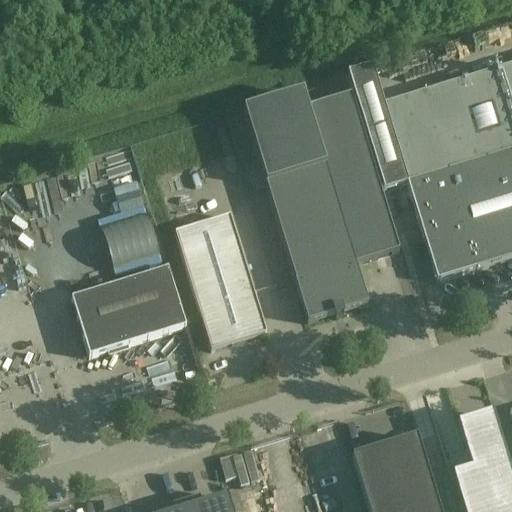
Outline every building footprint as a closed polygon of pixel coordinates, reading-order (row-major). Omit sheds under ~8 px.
[(384,75),(368,81),(377,104),(393,99),(384,75)] [(135,149),(86,161),(95,198),(97,197),(106,233),(153,221),(135,149)] [(511,154),(407,188),(426,249),(418,252),(421,263),(429,260),(436,285),(511,261),(511,154)] [(368,308),(355,267),(325,170),(266,188),(295,285),(307,326),(333,318),(334,322),(342,319),(341,316),(368,308)] [(211,355),(266,338),(230,220),(175,237),(211,355)] [(89,361),(185,331),(167,273),(71,303),(89,361)] [(471,476),(452,482),(460,511),(511,511),(511,484),(492,419),(457,430),(471,476)] [(367,511),(438,511),(417,441),(352,461),(367,511)] [(216,464),(222,485),(233,482),(227,461),(216,464)] [(229,511),(226,500),(188,511),(229,511)]
